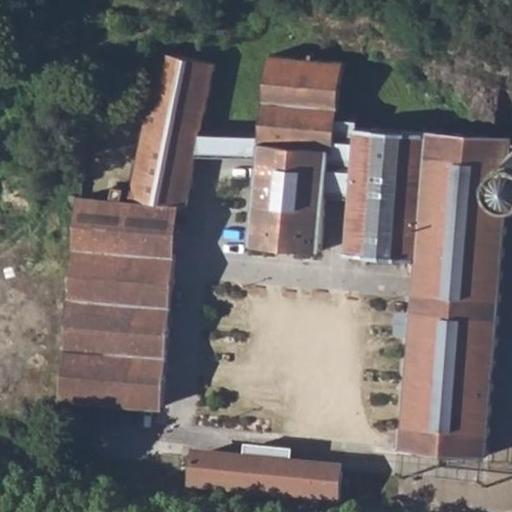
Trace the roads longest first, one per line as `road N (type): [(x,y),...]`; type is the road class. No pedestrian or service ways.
road 1 (unknown): [(163,511),(203,156)]
road 2 (secondary): [(154,511),(0,490)]
